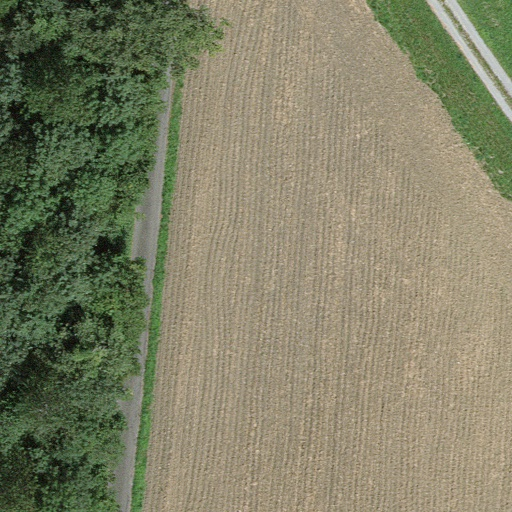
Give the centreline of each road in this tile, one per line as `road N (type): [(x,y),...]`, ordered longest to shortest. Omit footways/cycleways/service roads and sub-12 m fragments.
road 1 (track): [(156,0),(99,511)]
road 2 (track): [(443,0),(511,101)]
